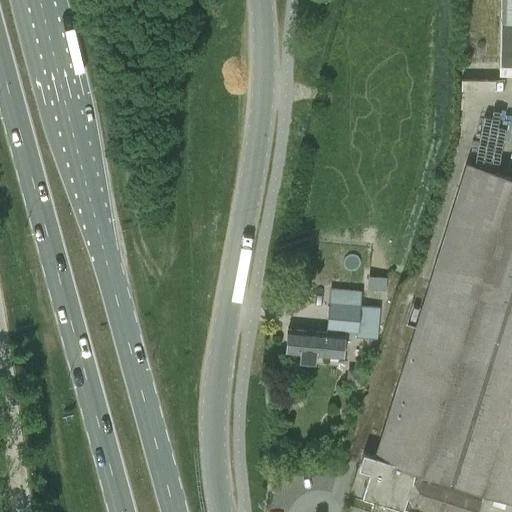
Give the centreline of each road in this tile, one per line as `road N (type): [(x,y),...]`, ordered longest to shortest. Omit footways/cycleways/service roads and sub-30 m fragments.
road 1 (primary): [(173,511),(39,0)]
road 2 (unclassified): [(218,511),(213,396),(256,153),(263,0)]
road 3 (primary): [(0,49),(123,511)]
road 4 (unclassified): [(22,511),(0,336)]
